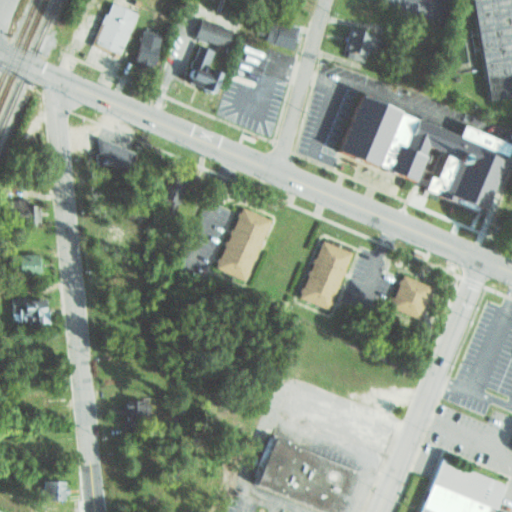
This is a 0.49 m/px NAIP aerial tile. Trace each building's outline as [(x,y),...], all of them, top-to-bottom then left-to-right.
[(470,0),(488,103),(511,98),(511,15),(509,0),(470,0)] [(113,53),(132,12),(110,2),(91,42),(113,53)] [(189,36),(222,48),(228,30),(195,18),(189,36)] [(250,31),(256,33),(258,41),(289,50),(295,31),(253,18),(250,31)] [(345,28),(338,50),(358,56),(362,44),(376,49),(382,40),(345,28)] [(155,36),(146,67),(128,62),(138,31),(155,36)] [(193,46),(181,76),(197,83),(194,90),(207,95),(217,71),(204,66),(209,52),(193,46)] [(352,87),(449,128),(453,120),(502,140),(476,201),(447,189),(462,153),(420,136),(403,175),(329,143),(352,87)] [(132,152),(91,137),(87,151),(126,166),(132,152)] [(170,215),(188,176),(174,171),(157,209),(170,215)] [(37,222),(11,224),(10,199),(35,197),(37,222)] [(214,268),(243,279),(266,219),(238,208),(214,268)] [(95,219),(127,216),(129,241),(118,242),(118,234),(96,236),(95,219)] [(297,298),(326,309),(349,250),(321,238),(297,298)] [(38,272),(13,274),(11,250),(36,248),(38,272)] [(383,304),(397,272),(428,286),(415,317),(383,304)] [(41,320),(16,321),(14,297),(39,295),(41,320)] [(20,392),(21,407),(34,406),(34,410),(49,410),(49,392),(20,392)] [(122,425),(145,425),(146,401),(122,400),(122,425)] [(318,511),(245,481),(265,432),(355,470),(337,511),(318,511)] [(413,511),(437,456),(503,483),(490,511),(413,511)] [(65,498),(39,500),(38,475),(63,474),(65,498)]
